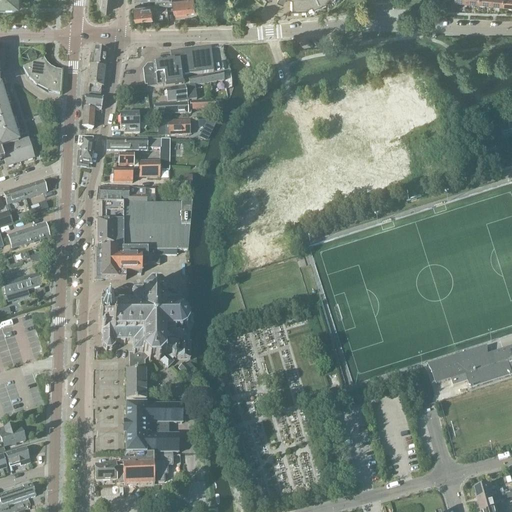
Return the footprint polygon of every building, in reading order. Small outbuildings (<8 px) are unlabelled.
[(113,10),(113,0),(102,0),(101,9),(113,10)] [(169,0),(170,5),(174,5),(174,13),(175,13),(175,17),(187,16),(187,11),(196,11),(195,0),(169,0)] [(153,19),(152,13),(168,12),(168,10),(167,10),(167,5),(156,6),(156,5),(146,6),(135,7),(136,20),(144,19),(145,23),(152,22),(152,19),(153,19)] [(147,89),(165,87),(184,85),(183,76),(213,72),(210,48),(170,53),(171,61),(154,63),(156,75),(146,77),(147,89)] [(105,67),(107,52),(95,51),(94,56),(90,55),(89,65),(105,67)] [(29,64),(37,61),(35,53),(27,56),(29,64)] [(60,95),(62,73),(60,72),(58,72),(56,71),(53,70),(52,70),(51,69),(49,68),(48,67),(47,66),(46,65),(45,63),(44,61),(43,59),(22,68),(29,79),(37,87),(48,92),(60,95)] [(406,66),(391,71),(393,76),(408,71),(406,66)] [(102,89),(104,69),(90,67),(88,87),(89,87),(88,95),(100,97),(101,89),(102,89)] [(188,79),(190,88),(224,81),(222,73),(188,79)] [(335,76),(263,100),(275,136),(292,131),(298,150),(294,151),(305,184),(453,135),(443,103),(338,137),(332,117),(346,113),(335,76)] [(0,163),(4,162),(6,167),(34,158),(28,139),(18,143),(0,87),(0,163)] [(195,87),(190,88),(166,91),(167,103),(176,102),(176,104),(189,102),(196,101),(195,87)] [(82,121),(94,123),(94,111),(101,112),(103,99),(87,97),(85,110),(83,110),(82,121)] [(155,116),(188,114),(187,105),(155,106),(155,116)] [(139,135),(138,115),(120,116),(120,130),(124,130),(124,135),(139,135)] [(94,123),(82,121),(82,129),(93,130),(94,123)] [(190,136),(189,122),(165,123),(165,128),(169,128),(169,137),(190,136)] [(208,122),(205,128),(210,130),(213,124),(208,122)] [(91,170),(93,155),(95,143),(92,143),(93,141),(80,139),(79,146),(81,146),(79,169),(91,170)] [(159,150),(159,171),(169,171),(169,141),(161,141),(107,140),(107,151),(147,152),(147,149),(159,150)] [(139,161),(139,156),(119,156),(119,168),(133,168),(133,161),(139,161)] [(159,171),(159,162),(138,163),(138,171),(159,171)] [(159,171),(113,171),(113,184),(132,184),(132,178),(139,178),(139,179),(159,179),(159,171)] [(23,188),(27,200),(46,194),(42,182),(23,188)] [(7,207),(27,200),(23,188),(3,195),(7,207)] [(99,204),(155,204),(155,190),(100,189),(98,204),(99,204)] [(46,203),(39,205),(42,212),(48,210),(46,203)] [(177,257),(177,251),(188,251),(192,204),(155,204),(99,204),(100,235),(97,236),(98,281),(126,281),(125,274),(142,274),(142,266),(155,266),(155,257),(177,257)] [(0,229),(13,225),(9,213),(10,213),(9,209),(5,210),(7,213),(0,215),(0,229)] [(18,216),(20,222),(28,219),(26,214),(18,216)] [(34,245),(40,243),(39,241),(49,238),(45,225),(7,238),(11,250),(34,243),(34,245)] [(37,275),(2,286),(6,298),(16,295),(18,301),(29,297),(27,291),(41,287),(37,275)] [(98,316),(98,317),(98,318),(99,318),(98,329),(98,331),(99,331),(99,333),(101,333),(102,334),(102,344),(101,344),(101,345),(102,345),(102,346),(103,346),(103,349),(102,349),(102,350),(103,350),(106,352),(105,353),(106,354),(107,353),(110,353),(111,354),(112,354),(111,352),(114,350),(115,350),(115,349),(114,349),(114,347),(115,347),(115,345),(123,345),(123,347),(125,347),(125,345),(133,345),(133,353),(131,353),(131,354),(129,354),(129,373),(126,373),(126,402),(145,402),(145,373),(145,363),(148,359),(150,361),(149,362),(150,363),(152,361),(158,361),(159,363),(160,362),(168,369),(174,363),(172,361),(173,360),(175,360),(177,359),(177,361),(190,361),(190,345),(189,345),(189,335),(190,334),(189,334),(192,328),(194,329),(193,327),(192,327),(192,320),(194,320),(194,319),(192,319),(189,314),(190,313),(189,312),(187,313),(184,312),(185,311),(184,310),(184,307),(185,307),(185,306),(184,306),(181,303),(181,302),(180,303),(176,303),(177,301),(178,302),(179,301),(178,300),(177,297),(180,297),(179,296),(177,296),(175,294),(175,292),(174,292),(174,294),(173,293),(173,291),(167,291),(167,293),(165,293),(160,288),(160,286),(159,285),(158,287),(151,287),(150,285),(149,286),(149,288),(144,292),(142,292),(142,290),(137,290),(136,292),(134,292),(134,291),(133,290),(133,292),(132,292),(132,293),(133,293),(133,302),(125,302),(125,301),(124,301),(123,302),(115,302),(115,301),(114,300),(114,299),(115,298),(115,297),(113,298),(111,296),(112,294),(111,294),(111,295),(107,295),(106,294),(106,295),(103,298),(102,297),(102,298),(103,299),(102,303),(101,303),(101,304),(102,304),(103,313),(101,315),(99,315),(99,316),(98,316)] [(487,348),(428,367),(434,374),(437,386),(468,376),(472,391),(511,377),(511,348),(502,352),(488,357),(487,348)] [(186,378),(192,373),(194,371),(188,364),(186,366),(184,364),(178,369),(186,378)] [(345,392),(336,394),(338,401),(347,399),(345,392)] [(126,424),(123,424),(123,430),(123,436),(126,436),(126,455),(152,455),(172,455),(178,455),(178,437),(169,437),(169,425),(182,425),(182,421),(185,421),(185,411),(182,411),(182,407),(126,406),(126,424)] [(17,432),(15,426),(3,429),(5,435),(0,436),(0,438),(3,449),(25,442),(21,430),(17,432)] [(21,468),(30,465),(25,449),(5,455),(10,469),(14,468),(20,466),(21,468)] [(122,463),(122,464),(122,483),(124,483),(124,487),(154,485),(154,468),(173,467),(172,455),(152,455),(152,456),(135,457),(135,456),(128,457),(129,462),(122,463)] [(96,483),(122,483),(122,464),(111,465),(111,466),(95,466),(96,483)] [(7,507),(35,498),(31,486),(0,496),(0,503),(1,505),(0,505),(0,511),(3,511),(8,511),(7,507)] [(502,490),(492,493),(490,486),(475,490),(478,502),(493,498),(493,499),(499,497),(504,495),(502,490)] [(499,497),(493,499),(493,498),(478,502),(480,511),(488,511),(496,510),(495,504),(501,502),(501,503),(506,502),(504,495),(499,497)]
